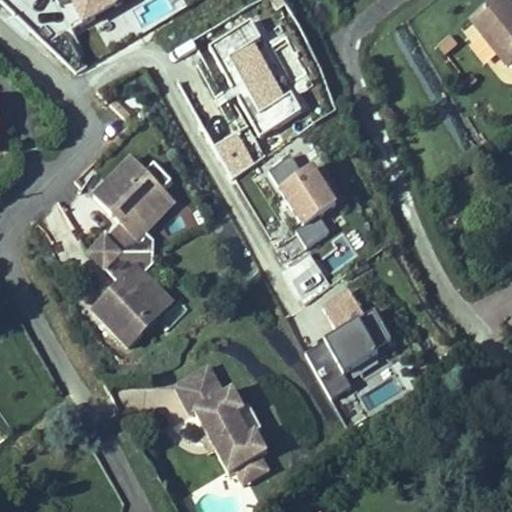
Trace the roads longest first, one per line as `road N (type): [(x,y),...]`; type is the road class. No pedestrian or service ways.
road 1 (residential): [(133,511),(9,271),(12,227),(86,129),(71,98),(0,28)]
road 2 (residential): [(399,0),(344,40),(424,263),(477,324)]
